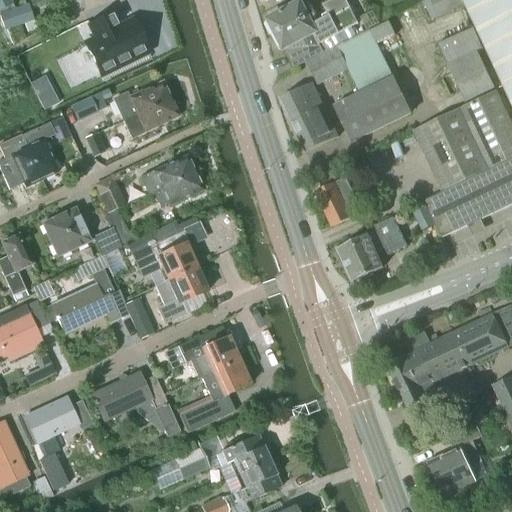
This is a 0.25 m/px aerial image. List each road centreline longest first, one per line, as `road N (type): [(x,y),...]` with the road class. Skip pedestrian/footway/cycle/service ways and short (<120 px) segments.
road 1 (residential): [(0,415),(258,292),(314,274)]
road 2 (residential): [(257,111),(199,129),(0,222)]
road 3 (unclassified): [(343,329),(511,255)]
road 4 (tertiary): [(314,274),(257,111)]
road 5 (tertiary): [(400,511),(354,388)]
